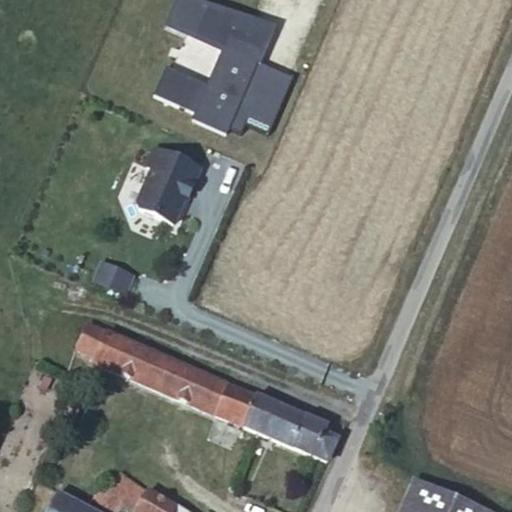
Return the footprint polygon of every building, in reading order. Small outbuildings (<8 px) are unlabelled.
[(275,34),(194,0),(175,0),(163,29),(220,53),(207,84),(166,67),(153,98),(194,116),(191,122),(226,137),(228,131),(239,136),(245,124),(268,134),(292,77),(262,65),(275,34)] [(201,168),(152,149),(144,169),(151,172),(136,212),(178,228),(201,168)] [(134,277),(101,265),(94,284),(126,297),(134,277)] [(332,428),(90,328),(82,348),(102,356),(96,371),(328,467),(337,448),(328,443),(332,428)] [(100,474),(91,488),(109,508),(114,511),(125,492),(100,474)] [(476,511),(410,483),(398,511),(476,511)] [(104,511),(109,508),(91,488),(85,494),(100,511),(104,511)] [(127,489),(125,492),(114,511),(156,511),(158,509),(127,489)] [(88,511),(49,490),(37,511),(88,511)]
